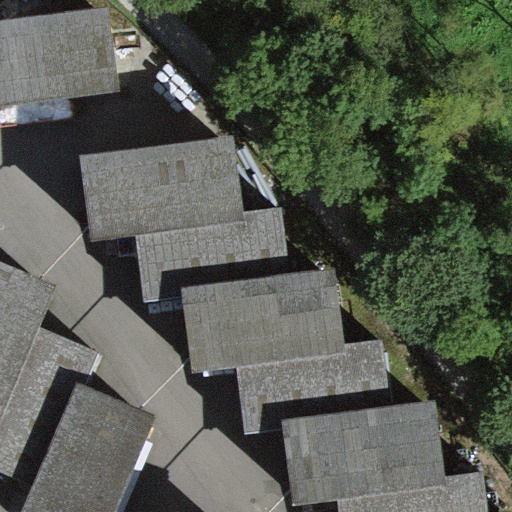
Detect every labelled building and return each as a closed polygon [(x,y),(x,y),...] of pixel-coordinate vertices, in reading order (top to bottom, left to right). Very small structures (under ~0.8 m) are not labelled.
[(0,27),(0,111),(122,97),(110,14),(0,27)] [(245,145),(88,160),(95,247),(257,229),(245,145)] [(0,260),(0,440),(71,294),(0,260)] [(342,277),(190,295),(201,377),(359,360),(342,277)] [(84,389),(32,511),(126,511),(163,422),(84,389)] [(460,486),(440,396),(295,423),(312,510),(460,486)]
